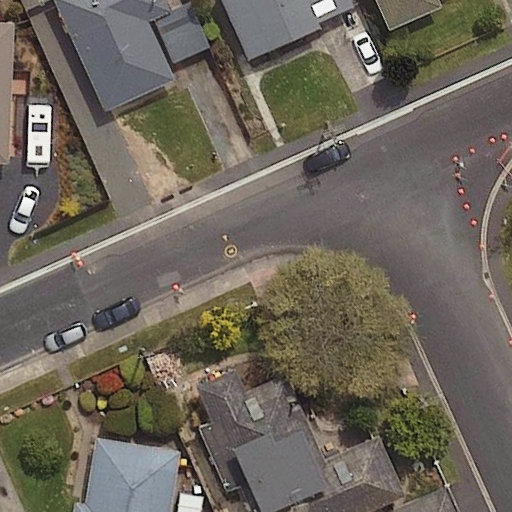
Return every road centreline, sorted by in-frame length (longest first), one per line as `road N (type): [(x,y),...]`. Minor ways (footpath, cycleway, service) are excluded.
road 1 (residential): [(384,162),(0,334)]
road 2 (residential): [(384,162),(511,443)]
road 3 (residential): [(511,106),(384,162)]
